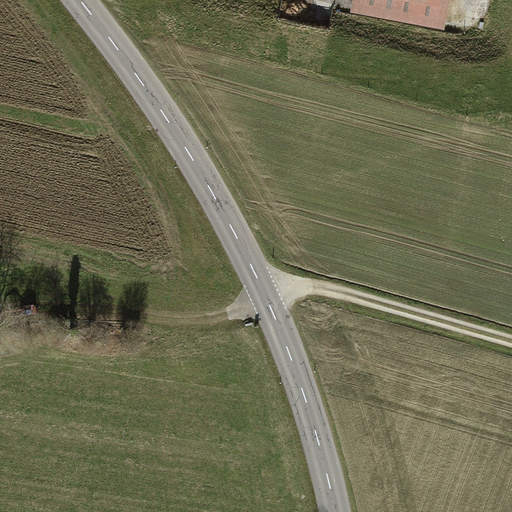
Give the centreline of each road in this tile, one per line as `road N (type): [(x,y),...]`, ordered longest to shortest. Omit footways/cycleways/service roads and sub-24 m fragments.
road 1 (secondary): [(337,511),(267,292),(196,161),(79,0)]
road 2 (track): [(511,344),(333,294),(267,292),(214,321),(0,314)]
